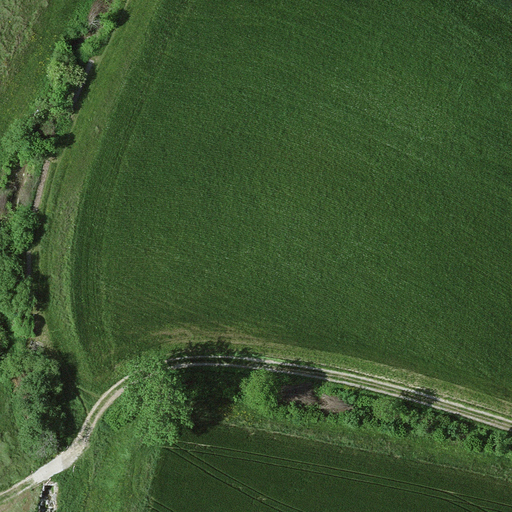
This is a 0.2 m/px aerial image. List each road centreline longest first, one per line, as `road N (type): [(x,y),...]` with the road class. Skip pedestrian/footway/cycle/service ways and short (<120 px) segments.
road 1 (track): [(511,432),(394,391),(279,366),(193,360),(136,373),(117,386),(68,455),(0,499)]
road 2 (track): [(94,411),(50,293),(48,234),(57,177),(132,0)]
